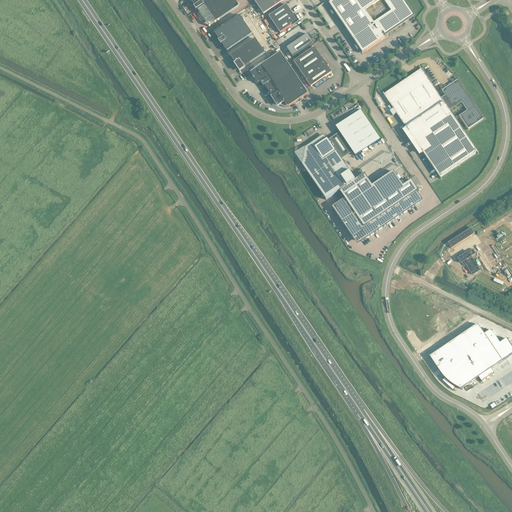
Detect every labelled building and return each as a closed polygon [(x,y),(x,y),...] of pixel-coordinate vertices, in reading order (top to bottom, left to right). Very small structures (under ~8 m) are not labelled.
[(234,0),(189,0),(191,2),(192,1),(209,27),(239,6),(234,0)] [(284,0),(253,0),(263,14),(284,0)] [(403,0),(333,0),(329,3),(363,53),(385,38),(382,34),(383,33),(385,36),(414,16),(403,0)] [(333,23),(320,1),(316,4),(329,25),(333,23)] [(286,4),(269,16),(280,33),(292,25),(292,26),(299,22),(294,15),(294,16),(286,4)] [(239,15),(215,32),(214,32),(227,51),(252,34),(239,15)] [(293,57),(313,43),(307,34),(286,48),(293,57)] [(250,63),(265,53),(255,39),(230,56),(240,70),(250,63)] [(324,59),(323,60),(315,47),(294,61),(311,86),(332,72),(327,66),(328,65),(324,59)] [(289,106),(291,105),(308,93),(280,52),(251,72),(250,72),(258,83),(261,81),(275,102),(277,104),(280,105),(283,106),(286,107),(289,106)] [(485,119),(464,88),(457,78),(457,79),(458,80),(451,85),(450,83),(448,85),(449,86),(442,91),(441,89),(445,95),(441,98),(420,67),(420,68),(421,69),(384,94),(383,93),(406,127),(404,128),(405,129),(414,122),(431,147),(421,153),(422,154),(423,153),(441,179),(441,178),(440,177),(477,152),(478,154),(478,153),(449,111),(461,103),(467,110),(459,116),(468,130),(469,130),(468,128),(483,118),(484,119),(485,119)] [(232,76),(235,83),(244,80),(241,73),(232,76)] [(329,75),(315,85),(317,88),(331,79),(329,75)] [(380,139),(361,110),(335,127),(355,156),(380,139)] [(339,191),(345,198),(332,207),(332,208),(333,208),(354,240),(362,242),(420,202),(421,198),(417,193),(419,192),(418,191),(411,180),(403,186),(393,172),(372,186),(365,174),(355,180),(352,176),(327,138),(325,140),(322,136),(306,147),(302,165),(308,173),(312,179),(326,200),(339,191)] [(451,248),(475,233),(474,233),(471,228),(447,243),(448,243),(451,248)] [(464,261),(472,275),(480,270),(471,256),(475,253),(473,249),(458,259),(461,263),(464,261)] [(422,293),(411,301),(415,317),(431,307),(422,293)] [(431,307),(415,317),(418,326),(422,332),(437,322),(447,316),(438,302),(431,307)] [(447,316),(437,322),(446,336),(462,325),(453,311),(447,316)] [(437,322),(422,332),(431,346),(446,336),(437,322)] [(500,363),(502,361),(484,334),(478,324),(473,328),(449,344),(430,356),(429,356),(430,357),(431,358),(431,359),(441,373),(444,377),(462,390),(462,389),(464,387),(478,377),(482,382),(494,373),(491,369),(500,363)] [(484,334),(502,361),(511,354),(511,346),(507,339),(500,343),(491,330),(484,334)]
